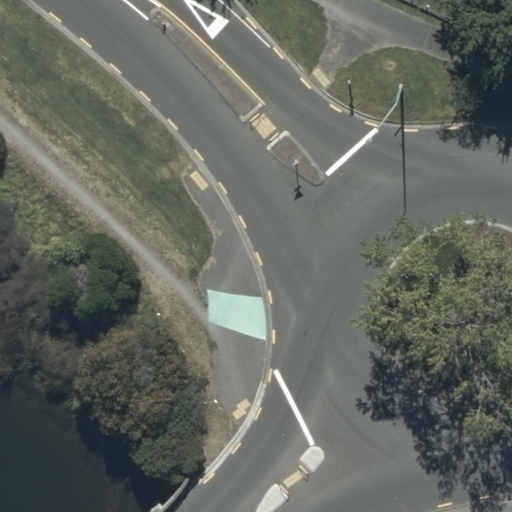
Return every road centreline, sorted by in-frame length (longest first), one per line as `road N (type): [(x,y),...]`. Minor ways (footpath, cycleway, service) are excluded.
road 1 (tertiary): [(366,204),(317,178),(136,0)]
road 2 (tertiary): [(368,420),(339,382),(323,337),(323,289),(337,243),(366,204)]
road 3 (tertiary): [(366,204),(408,175),(457,161),(511,166)]
road 4 (tertiary): [(511,456),(457,461),(409,448),(368,420)]
road 5 (secondary): [(368,420),(265,511)]
